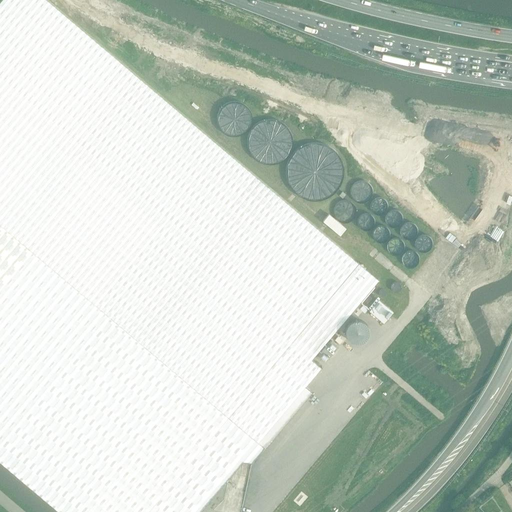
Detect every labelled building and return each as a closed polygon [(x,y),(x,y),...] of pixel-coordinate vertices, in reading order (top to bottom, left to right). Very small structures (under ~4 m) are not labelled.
[(0,462),(59,511),(92,511),(325,236),(152,89),(46,0),(0,0),(0,1),(0,462)] [(372,192),(372,189),(372,187),(370,185),(369,184),(366,182),(362,181),(360,181),(357,182),(354,184),(352,186),(351,188),(350,191),(351,193),(351,196),(353,199),(355,201),(357,202),(361,203),(364,203),(366,202),(369,199),(371,196),(372,194),(372,192)] [(356,212),(356,211),(355,207),(353,204),(351,202),(349,201),(347,200),(344,200),(340,201),(338,202),(337,204),(335,206),(334,207),(334,212),(334,214),(335,216),(337,219),(340,221),(344,222),(347,222),(349,221),(352,219),(355,216),(355,214),(356,212)] [(339,235),(345,228),(329,214),(323,221),(339,235)] [(325,236),(92,511),(199,511),(229,478),(243,461),(252,463),(311,392),(305,386),(310,380),(321,368),(310,359),(378,280),(358,263),(325,236)] [(375,299),(368,307),(382,318),(388,310),(375,299)] [(332,340),(319,356),(326,362),(339,346),(332,340)]
